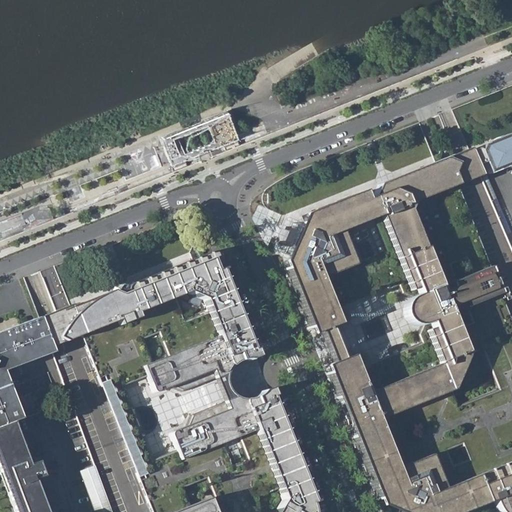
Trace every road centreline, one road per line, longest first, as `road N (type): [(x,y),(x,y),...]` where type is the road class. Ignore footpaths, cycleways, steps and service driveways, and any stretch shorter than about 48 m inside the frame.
road 1 (residential): [(226,189),(262,163),(511,64)]
road 2 (residential): [(0,267),(166,201),(206,196)]
road 3 (residential): [(226,202),(275,299),(276,323)]
road 4 (residential): [(214,206),(276,323)]
road 5 (residential): [(361,511),(312,402)]
